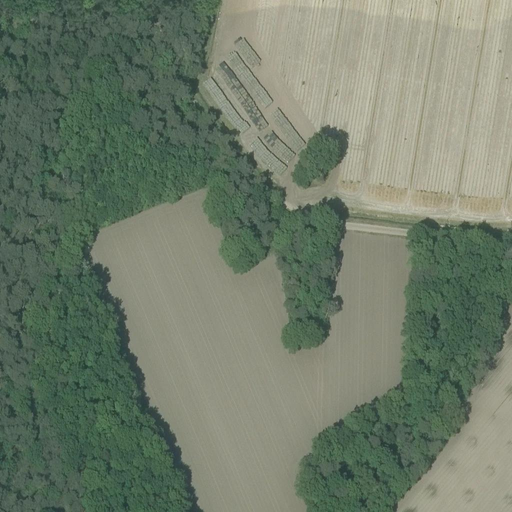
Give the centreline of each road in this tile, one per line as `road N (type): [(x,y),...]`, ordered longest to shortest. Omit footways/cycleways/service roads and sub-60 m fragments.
road 1 (unclassified): [(511,242),(349,233),(277,214),(155,40),(139,0)]
road 2 (track): [(362,511),(511,287)]
road 3 (track): [(34,0),(0,120)]
